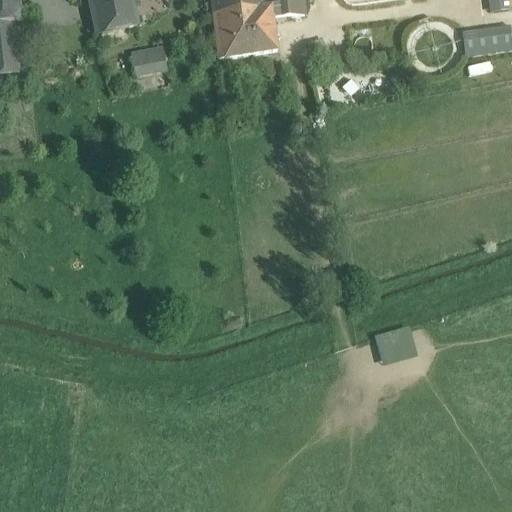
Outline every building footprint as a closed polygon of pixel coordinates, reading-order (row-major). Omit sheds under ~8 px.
[(0,0),(0,26),(11,25),(21,24),(19,0),(0,0)] [(88,0),(97,37),(137,28),(130,0),(88,0)] [(210,0),(212,17),(271,8),(271,10),(303,6),(301,0),(210,0)] [(271,8),(212,17),(218,64),(277,54),(273,21),(304,18),(303,6),(271,10),(271,8)] [(11,25),(0,26),(0,57),(14,57),(11,25)] [(466,57),(511,55),(511,29),(464,32),(466,57)] [(371,40),(352,44),(354,55),(373,51),(371,40)] [(162,51),(131,57),(136,79),(166,73),(162,51)] [(14,57),(0,57),(0,77),(16,76),(14,57)] [(131,69),(131,67),(131,65),(130,63),(128,62),(126,61),(124,62),(122,63),(121,65),(121,67),(121,69),(122,70),(124,72),(126,72),(128,72),(130,70),(131,69)] [(119,71),(120,69),(119,67),(118,65),(116,64),(114,64),(112,64),(110,65),(109,67),(109,69),(109,71),(110,73),(112,74),(114,74),(116,74),(118,73),(119,71)] [(411,327),(376,338),(386,368),(421,357),(411,327)]
